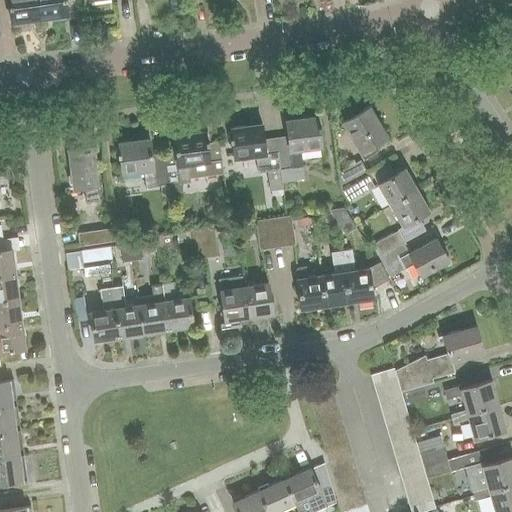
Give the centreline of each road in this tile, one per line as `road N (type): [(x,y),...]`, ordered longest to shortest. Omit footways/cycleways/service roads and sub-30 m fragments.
road 1 (residential): [(66,389),(344,348),(501,270)]
road 2 (unclassified): [(26,76),(360,29)]
road 3 (residential): [(66,389),(26,76)]
road 4 (residential): [(501,270),(360,29)]
road 5 (residential): [(511,149),(426,9)]
road 6 (residential): [(82,511),(66,389)]
